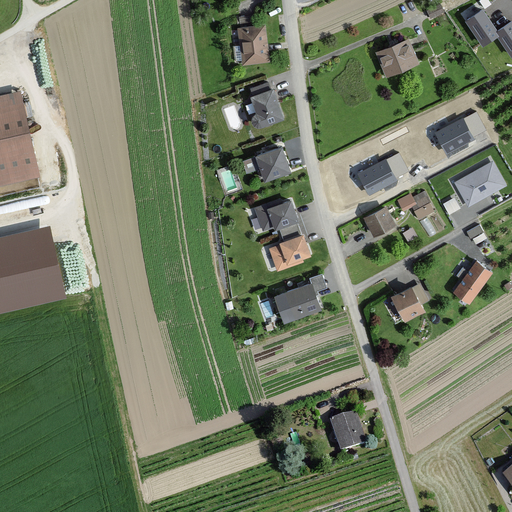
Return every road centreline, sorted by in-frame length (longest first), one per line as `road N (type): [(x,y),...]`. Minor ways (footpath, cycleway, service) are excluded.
road 1 (residential): [(412,511),(309,156),(285,0)]
road 2 (track): [(142,511),(61,148),(33,98),(17,29)]
